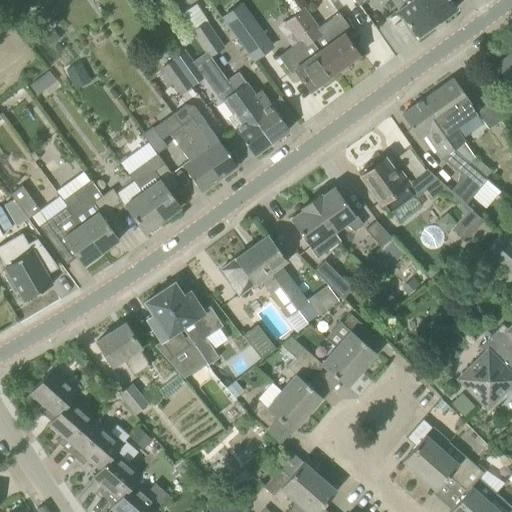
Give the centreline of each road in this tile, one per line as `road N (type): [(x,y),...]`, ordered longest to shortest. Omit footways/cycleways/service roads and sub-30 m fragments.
road 1 (tertiary): [(0,356),(179,243),(511,0)]
road 2 (residential): [(410,511),(337,447),(401,373)]
